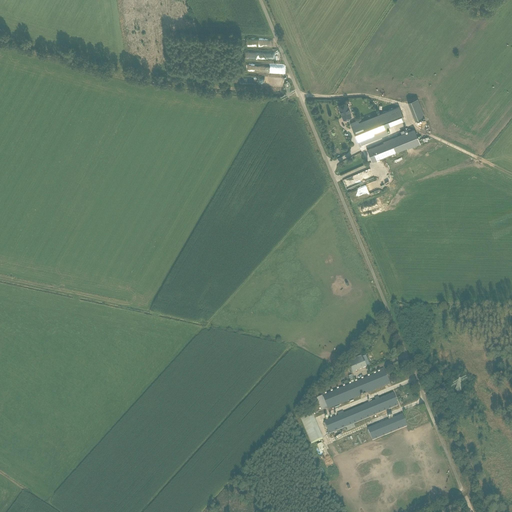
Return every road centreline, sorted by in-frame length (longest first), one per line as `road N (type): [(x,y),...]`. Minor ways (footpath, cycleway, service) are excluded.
road 1 (unclassified): [(461,488),(262,0)]
road 2 (track): [(0,38),(104,68),(302,96)]
road 3 (track): [(0,276),(125,303)]
